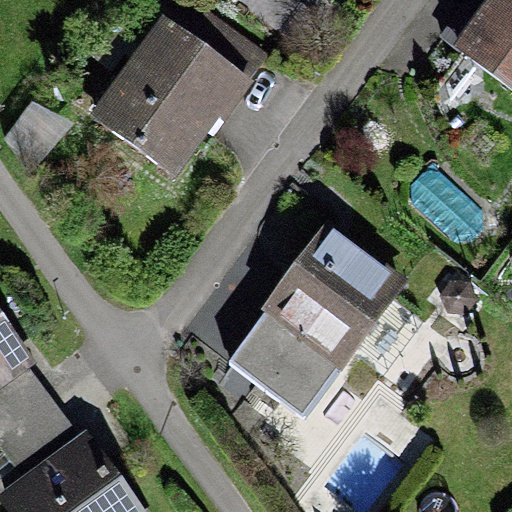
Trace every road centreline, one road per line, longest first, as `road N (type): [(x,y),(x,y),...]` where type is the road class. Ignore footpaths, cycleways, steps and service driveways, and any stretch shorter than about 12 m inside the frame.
road 1 (unclassified): [(135,356),(401,0)]
road 2 (residential): [(0,174),(135,356)]
road 3 (residential): [(135,356),(241,511)]
